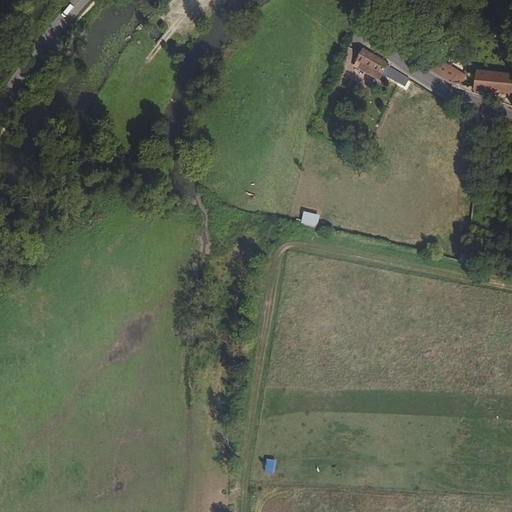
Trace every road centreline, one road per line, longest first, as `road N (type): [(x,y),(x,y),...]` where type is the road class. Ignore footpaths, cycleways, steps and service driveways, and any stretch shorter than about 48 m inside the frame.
road 1 (track): [(240,511),(239,471),(281,251),(298,238),(511,279)]
road 2 (unclassified): [(511,121),(431,84),(363,38),(356,0)]
road 3 (unclassified): [(78,0),(0,123)]
